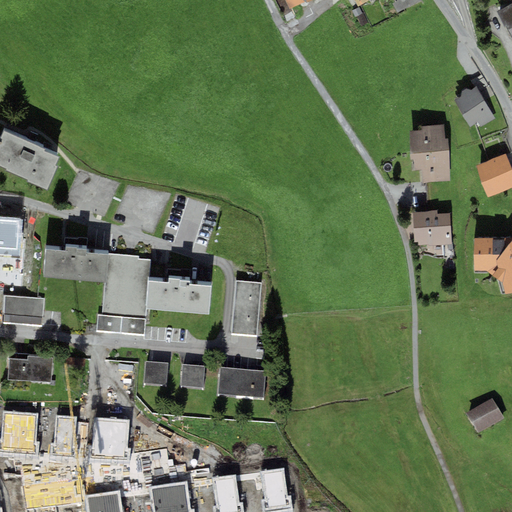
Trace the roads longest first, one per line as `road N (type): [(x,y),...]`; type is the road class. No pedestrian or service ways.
road 1 (track): [(268,0),(395,206),(413,282),(417,391),(460,511)]
road 2 (residential): [(0,194),(220,262),(228,278),(222,348)]
road 3 (residential): [(0,474),(138,480),(255,460)]
road 4 (residential): [(0,332),(222,348)]
road 5 (residential): [(440,0),(511,117)]
